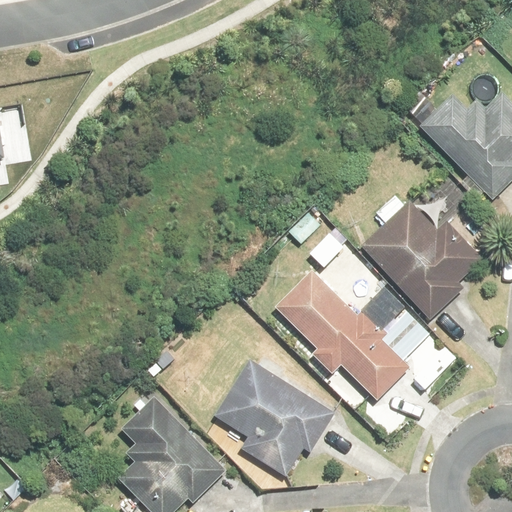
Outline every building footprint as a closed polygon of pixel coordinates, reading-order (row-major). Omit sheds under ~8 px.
[(511,100),(506,95),(486,117),(462,94),(429,129),(499,197),(511,183),(511,100)] [(452,219),(462,210),(444,190),(422,208),(418,204),(416,206),(405,194),(382,214),(390,224),(367,243),(432,320),(467,290),(461,283),(487,261),(456,224),(452,219)] [(333,227),(319,214),(300,234),(314,247),(333,227)] [(381,404),(418,370),(409,361),(435,337),(388,286),(363,309),(354,318),(314,274),(282,304),(324,350),(318,356),(338,377),(348,368),(381,404)] [(338,404),(257,360),(224,419),(254,435),(244,453),(290,478),(307,447),(313,450),(338,404)] [(234,469),(160,399),(127,434),(138,444),(129,454),(141,466),(122,486),(149,511),(177,511),(193,495),(202,503),(234,469)]
